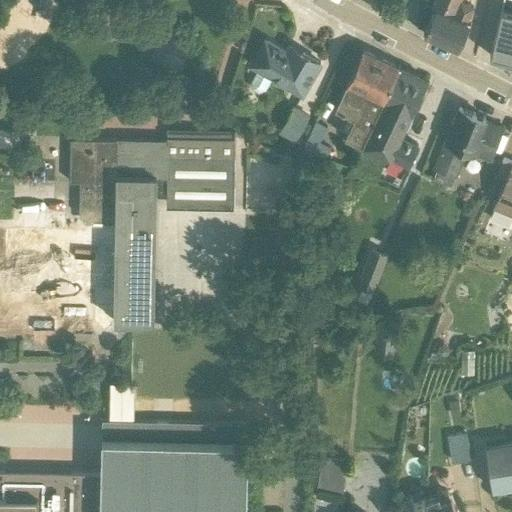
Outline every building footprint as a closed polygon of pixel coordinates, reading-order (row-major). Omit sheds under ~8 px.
[(461,0),(432,0),(430,6),(434,8),(422,34),(457,50),(474,6),(462,0),(461,0)] [(511,11),(500,9),(488,55),(506,60),(505,63),(511,65),(511,11)] [(151,37),(155,64),(184,59),(180,32),(151,37)] [(256,70),(250,81),(251,88),(257,92),(264,89),(271,79),(300,95),(319,62),(289,45),(285,52),(264,40),(249,66),(256,70)] [(359,145),(396,66),(361,49),(334,109),(353,117),(344,136),(359,145)] [(426,80),(396,66),(359,145),(407,166),(408,166),(417,144),(401,136),(426,80)] [(309,115),(293,106),(278,132),(293,141),(309,115)] [(488,160),(501,128),(483,120),(484,117),(458,107),(434,168),(436,169),(432,178),(450,186),(454,177),(455,177),(466,151),(488,160)] [(294,162),(315,173),(329,147),(318,142),(326,127),(315,121),(294,162)] [(117,228),(115,329),(155,330),(156,193),(166,193),(165,207),(233,208),(233,129),(166,128),(165,139),(116,139),(70,138),(69,180),(79,181),(79,217),(89,227),(117,228)] [(511,161),(502,157),(494,174),(498,176),(496,179),(502,181),(491,207),(493,208),(488,218),(511,228),(511,225),(511,161)] [(331,160),(327,169),(345,177),(348,168),(331,160)] [(361,286),(355,299),(363,302),(366,304),(372,290),(373,291),(387,254),(383,252),(371,247),(356,285),(361,286)] [(0,284),(0,319),(22,319),(23,332),(61,331),(60,321),(96,321),(96,285),(60,285),(60,267),(24,267),(24,284),(0,284)] [(378,320),(374,354),(391,356),(395,322),(378,320)] [(473,351),(461,351),(460,374),(472,375),(473,351)] [(109,382),(109,418),(132,419),(133,383),(109,382)] [(100,471),(100,511),(245,511),(248,422),(102,419),(100,471)] [(464,431),(446,434),(451,461),(469,457),(464,431)] [(511,440),(486,444),(492,491),(511,488),(511,440)] [(346,461),(321,458),(316,492),(340,496),(346,461)] [(100,511),(100,471),(0,468),(0,511),(100,511)] [(438,493),(425,498),(429,511),(456,511),(450,495),(449,495),(446,486),(435,486),(438,493)] [(429,511),(425,498),(412,503),(410,496),(397,501),(401,511),(429,511)]
